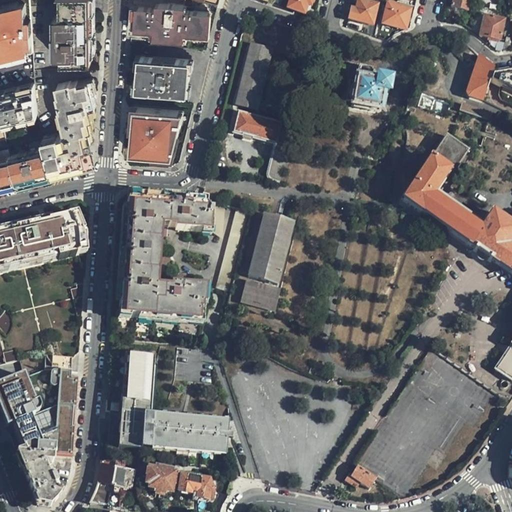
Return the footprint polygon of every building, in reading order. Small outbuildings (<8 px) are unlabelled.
[(88,0),(59,0),(60,12),(57,13),(57,55),(60,55),(60,61),(89,61),(88,0)] [(310,6),(311,0),(289,0),(289,1),(287,9),(303,15),(306,6),(310,6)] [(467,13),(470,0),(451,0),(450,9),(467,13)] [(372,27),(377,7),(377,6),(356,1),(354,11),(350,10),(347,22),(372,27)] [(133,6),(131,31),(156,33),(156,37),(182,39),(183,34),(207,35),(207,10),(184,9),(184,4),(159,2),(159,8),(133,6)] [(387,6),(382,26),(401,30),(404,31),(409,12),(387,6)] [(25,8),(0,13),(0,58),(0,60),(16,56),(15,52),(27,51),(27,43),(32,43),(31,16),(25,15),(25,8)] [(497,43),(501,22),(483,18),(482,25),(479,39),(497,43)] [(504,40),(502,50),(502,52),(508,51),(510,41),(504,40)] [(254,109),(269,52),(252,47),(245,75),(242,89),(237,105),(254,109)] [(189,83),(190,67),(189,67),(189,59),(176,58),(176,59),(155,58),(155,57),(140,56),(138,89),(152,89),(152,88),(174,89),(174,91),(187,91),(188,83),(189,83)] [(493,71),(479,58),(467,95),(468,99),(482,103),(489,84),(492,75),(493,71)] [(388,94),(391,82),(378,79),(377,82),(371,81),(373,71),(358,68),(355,84),(348,83),(345,103),(351,104),(351,108),(366,111),(380,113),(384,94),(388,94)] [(511,71),(492,75),(489,84),(511,94),(511,71)] [(88,144),(93,144),(90,129),(92,129),(90,118),(93,118),(90,105),(95,103),(90,80),(79,82),(78,81),(73,82),(71,81),(59,84),(61,93),(60,93),(63,106),(62,107),(68,133),(45,138),(47,147),(52,172),(69,168),(70,172),(85,168),(86,166),(88,162),(91,159),(88,144)] [(36,94),(33,82),(14,87),(0,90),(0,111),(3,123),(40,114),(36,94)] [(193,103),(127,98),(127,106),(192,111),(193,103)] [(491,116),(462,105),(460,113),(489,123),(491,116)] [(192,111),(127,106),(126,117),(137,117),(136,127),(134,127),(134,133),(132,133),(131,145),(150,146),(149,161),(169,163),(172,159),(173,148),(182,148),(192,111)] [(234,131),(276,142),(281,123),(238,113),(234,131)] [(137,117),(126,117),(123,155),(127,165),(169,168),(179,161),(182,148),(173,148),(172,159),(169,163),(149,161),(150,146),(131,145),(132,133),(134,133),(134,127),(136,127),(137,117)] [(43,129),(7,138),(9,147),(45,138),(43,129)] [(9,147),(7,138),(0,139),(0,188),(1,188),(18,184),(11,155),(9,147)] [(288,145),(276,142),(267,178),(279,182),(288,145)] [(47,147),(11,155),(18,184),(37,179),(52,176),(52,172),(47,147)] [(511,258),(506,254),(511,245),(511,240),(489,224),(481,236),(435,203),(446,186),(464,160),(445,147),(407,202),(400,211),(418,224),(419,223),(454,248),(464,255),(511,289),(511,346),(504,358),(511,363),(511,258)] [(205,201),(200,200),(128,195),(128,203),(127,203),(120,311),(121,311),(120,319),(198,324),(199,312),(202,312),(202,307),(204,307),(204,291),(168,289),(168,291),(155,290),(160,229),(174,230),(174,232),(193,233),(207,234),(209,213),(207,213),(207,209),(204,209),(205,201)] [(0,275),(77,256),(75,249),(81,248),(81,234),(75,218),(67,219),(67,217),(38,225),(0,234),(0,275)] [(276,285),(292,224),(263,217),(255,250),(247,278),(276,285)] [(270,309),(275,291),(246,284),(242,301),(270,309)] [(127,356),(123,355),(117,448),(121,448),(123,423),(127,356)] [(121,448),(141,450),(142,433),(147,433),(148,415),(151,377),(152,358),(127,356),(123,423),(121,448)] [(15,454),(15,456),(52,458),(59,459),(70,459),(76,380),(68,380),(70,359),(65,359),(44,357),(43,371),(23,379),(21,376),(0,384),(0,417),(4,428),(11,425),(21,450),(17,454),(15,454)] [(226,456),(227,452),(151,447),(153,416),(152,416),(148,415),(147,433),(142,433),(141,450),(226,456)] [(178,417),(153,416),(151,447),(227,452),(227,439),(228,433),(229,421),(178,417)] [(52,458),(15,456),(16,458),(35,506),(48,508),(60,492),(56,481),(53,479),(51,479),(50,477),(47,478),(42,464),(49,464),(51,463),(52,461),(52,458)] [(99,477),(97,485),(111,488),(114,470),(116,462),(101,462),(100,472),(99,477)] [(153,493),(161,495),(164,469),(150,467),(149,472),(147,472),(146,486),(149,488),(149,490),(150,491),(153,492),(153,493)] [(164,469),(161,495),(166,495),(166,494),(173,494),(174,483),(179,484),(180,475),(173,474),(173,471),(164,469)] [(374,482),(356,469),(350,478),(347,477),(343,484),(354,490),(358,485),(368,491),(374,482)] [(114,470),(111,488),(113,488),(113,489),(121,491),(124,471),(114,470)] [(124,471),(121,491),(129,492),(129,491),(133,491),(136,474),(124,471)] [(205,481),(201,481),(199,497),(199,499),(213,501),(214,493),(210,482),(210,476),(206,476),(205,481)] [(199,497),(201,481),(188,479),(181,478),(179,493),(182,494),(199,497)] [(111,488),(97,485),(89,505),(107,508),(108,501),(111,488)]
